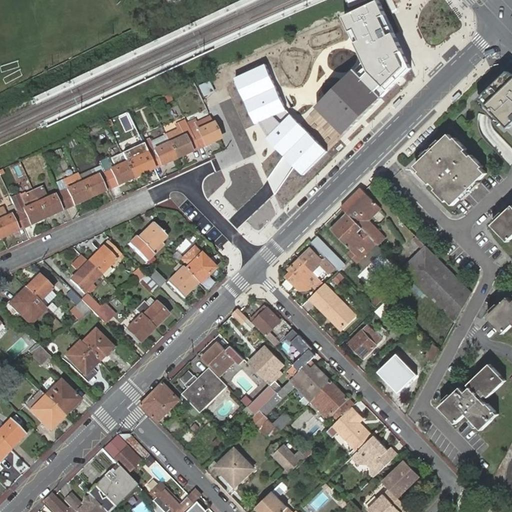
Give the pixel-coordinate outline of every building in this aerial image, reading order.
[(268,62),(233,77),(256,131),(288,163),(300,175),(380,97),(377,92),(410,63),(379,0),(375,0),(344,15),(370,71),(362,79),(354,70),(301,123),(289,111),(268,62)] [(511,72),(510,71),(478,101),(501,125),(504,123),(510,129),(511,127),(511,72)] [(208,83),(198,87),(202,95),(211,91),(208,83)] [(213,123),(210,116),(194,123),(197,131),(191,133),(196,145),(198,149),(205,146),(220,139),(213,123)] [(187,123),(191,133),(197,131),(194,123),(192,118),(186,121),(187,123)] [(189,148),(196,145),(191,133),(187,123),(177,127),(178,131),(167,136),(170,143),(177,159),(191,153),(189,148)] [(435,173),(453,155),(451,152),(464,140),(458,134),(456,135),(450,130),(416,163),(420,167),(417,170),(423,176),(431,169),(435,173)] [(154,150),(170,143),(167,136),(151,143),(154,150)] [(69,149),(77,145),(73,138),(65,142),(69,149)] [(453,155),(465,142),(464,140),(451,152),(453,155)] [(162,166),(177,159),(170,143),(154,150),(151,143),(150,141),(144,144),(145,146),(148,153),(154,165),(160,162),(162,166)] [(469,146),(465,142),(453,155),(460,162),(469,153),(466,149),(469,146)] [(146,168),(154,165),(148,153),(145,146),(123,156),(124,158),(126,163),(133,179),(148,172),(146,168)] [(460,162),(453,155),(435,173),(437,175),(431,181),(441,192),(439,194),(449,204),(450,202),(456,209),(470,196),(467,193),(472,188),(475,191),(491,177),(486,172),(488,170),(476,157),(474,159),(469,153),(460,162)] [(118,186),(133,179),(126,163),(124,158),(123,156),(113,161),(116,167),(111,169),(107,161),(101,164),(105,172),(110,185),(117,182),(118,186)] [(103,188),(110,185),(105,172),(101,164),(93,168),(94,171),(96,176),(83,182),(90,198),(104,192),(103,188)] [(427,180),(435,173),(431,169),(423,176),(427,180)] [(80,178),(83,182),(96,176),(94,171),(80,178)] [(437,175),(435,173),(427,180),(429,183),(431,181),(437,175)] [(75,205),(90,198),(83,182),(80,178),(79,175),(57,185),(61,192),(66,204),(73,201),(75,205)] [(59,208),(66,204),(61,192),(48,198),(43,188),(34,192),(39,202),(46,218),(61,212),(59,208)] [(362,188),(342,208),(348,214),(364,231),(369,235),(371,237),(378,244),(380,247),(386,240),(369,221),(381,209),(362,188)] [(31,225),(46,218),(39,202),(34,192),(24,196),(29,207),(25,209),(18,195),(10,199),(15,208),(17,213),(22,224),(29,221),(31,225)] [(15,227),(22,224),(17,213),(15,208),(7,212),(9,216),(7,217),(3,208),(0,209),(0,230),(3,238),(17,232),(15,227)] [(511,209),(493,228),(503,239),(511,223),(511,209)] [(364,231),(348,214),(332,231),(353,252),(361,260),(378,244),(371,237),(369,235),(364,231)] [(136,236),(128,244),(147,262),(155,254),(152,252),(167,237),(152,223),(138,237),(136,236)] [(432,300),(457,324),(472,295),(404,223),(397,230),(415,249),(411,254),(399,265),(422,289),(432,300)] [(511,223),(503,239),(507,242),(510,239),(511,241),(511,223)] [(317,247),(323,241),(319,236),(313,242),(317,247)] [(323,241),(317,247),(319,249),(338,268),(338,269),(344,263),(323,241)] [(88,263),(100,275),(121,255),(109,243),(88,263)] [(338,268),(319,249),(316,252),(313,248),(301,260),(290,270),(293,274),(288,279),(297,289),(297,288),(301,292),(310,292),(315,287),(315,289),(322,282),(313,273),(322,265),(332,274),(338,268)] [(188,267),(184,271),(198,285),(213,270),(193,249),(181,260),(188,267)] [(361,260),(353,252),(350,255),(359,263),(361,260)] [(83,293),(100,275),(88,263),(70,280),(83,293)] [(340,271),(347,266),(344,263),(338,269),(340,271)] [(137,280),(144,275),(137,266),(131,271),(137,280)] [(184,271),(182,269),(167,283),(183,299),(198,285),(184,271)] [(45,308),(58,297),(52,291),(54,290),(39,275),(25,288),(40,303),(45,308)] [(341,275),(335,280),(339,284),(344,279),(341,275)] [(158,289),(147,278),(141,285),(152,296),(158,289)] [(348,308),(326,285),(311,299),(329,318),(331,317),(335,321),(333,323),(342,331),(357,317),(348,308)] [(30,322),(45,308),(40,303),(25,288),(11,303),(4,310),(14,321),(22,314),(30,322)] [(81,300),(92,311),(98,308),(100,306),(87,295),(81,300)] [(384,295),(376,304),(380,308),(389,298),(384,295)] [(488,318),(502,332),(505,329),(511,335),(511,334),(511,301),(509,298),(488,318)] [(150,299),(137,312),(140,316),(153,329),(166,316),(150,299)] [(75,307),(84,317),(92,311),(81,300),(75,307)] [(397,313),(389,305),(380,313),(388,322),(397,313)] [(252,319),(255,322),(269,309),(265,306),(252,319)] [(98,308),(92,311),(101,320),(106,315),(98,308)] [(242,324),(248,318),(242,311),(239,309),(233,314),(242,324)] [(269,309),(255,322),(267,335),(270,332),(281,321),(269,309)] [(153,329),(140,316),(125,330),(138,343),(153,329)] [(383,340),(369,326),(351,344),(364,358),(383,340)] [(319,354),(294,329),(287,337),(292,343),(305,356),(295,365),(301,372),(312,361),(319,354)] [(508,339),(511,335),(505,329),(502,332),(508,339)] [(94,331),(81,344),(98,361),(112,348),(94,331)] [(281,343),(270,332),(267,335),(266,336),(277,347),(281,343)] [(81,344),(78,342),(65,356),(84,375),(98,361),(81,344)] [(237,360),(220,342),(204,358),(221,375),(237,360)] [(428,357),(436,361),(441,352),(434,344),(428,357)] [(39,346),(29,353),(41,366),(50,357),(39,346)] [(284,365),(265,346),(249,362),(271,384),(275,380),(272,377),(273,376),(269,371),(275,365),(279,369),(284,365)] [(416,378),(397,357),(382,372),(401,392),(416,378)] [(332,382),(312,361),(309,363),(301,372),(292,380),(278,393),(271,401),(261,410),(267,416),(297,386),(312,402),(332,382)] [(13,364),(0,371),(0,372),(6,379),(17,368),(13,364)] [(440,407),(454,421),(457,418),(463,423),(468,418),(484,434),(496,424),(493,420),(498,415),(490,407),(488,409),(482,402),(486,398),(488,400),(504,385),(498,378),(500,375),(489,364),(468,385),(470,387),(466,391),(462,387),(440,407)] [(273,376),(279,369),(275,365),(269,371),(273,376)] [(292,380),(301,372),(295,365),(291,369),(293,371),(288,376),(292,380)] [(201,411),(228,386),(210,368),(198,379),(194,374),(193,375),(185,383),(184,384),(188,389),(184,393),(201,411)] [(180,379),(185,383),(193,375),(188,370),(180,379)] [(506,382),(500,375),(498,378),(504,385),(506,382)] [(58,381),(44,395),(64,415),(78,401),(58,381)] [(355,405),(332,382),(312,402),(329,418),(333,414),(339,421),(353,407),(355,405)] [(142,404),(159,422),(181,400),(171,390),(164,383),(142,404)] [(270,385),(263,393),(271,401),(278,393),(270,385)] [(174,387),(171,390),(181,400),(184,397),(174,387)] [(28,410),(44,395),(38,389),(23,404),(28,410)] [(249,407),(256,415),(261,410),(271,401),(263,393),(249,407)] [(64,415),(44,395),(28,410),(48,430),(64,415)] [(236,424),(241,429),(252,419),(256,415),(249,407),(248,406),(244,410),(247,412),(236,424)] [(361,416),(353,407),(339,421),(334,426),(359,452),(362,449),(374,437),(372,435),(361,424),(359,422),(360,417),(361,416)] [(267,416),(261,410),(256,415),(252,419),(260,429),(270,419),(267,416)] [(293,420),(286,413),(275,424),(276,426),(282,431),(293,420)] [(501,419),(498,415),(493,420),(496,424),(501,419)] [(211,430),(215,426),(208,418),(204,422),(209,429),(211,430)] [(459,427),(463,423),(457,418),(454,421),(459,427)] [(266,435),(276,426),(270,419),(260,429),(266,435)] [(9,420),(0,429),(0,440),(8,449),(24,434),(9,420)] [(182,439),(188,445),(196,438),(189,432),(182,439)] [(147,454),(129,435),(116,435),(115,436),(115,437),(125,447),(139,462),(147,454)] [(125,447),(115,437),(102,451),(111,460),(125,447)] [(353,458),(373,479),(377,476),(399,455),(393,448),(388,452),(384,448),(382,449),(379,446),(381,445),(374,437),(362,449),(359,452),(354,456),(353,458)] [(0,457),(8,449),(0,440),(0,457)] [(292,473),(307,458),(302,452),(296,456),(286,446),(276,456),(292,473)] [(125,447),(111,460),(115,464),(118,467),(125,475),(126,475),(139,462),(125,447)] [(254,469),(237,450),(218,467),(236,486),(254,469)] [(320,456),(315,452),(308,459),(306,461),(310,466),(320,456)] [(154,460),(149,455),(141,462),(147,467),(154,460)] [(310,466),(306,461),(300,467),(304,472),(310,466)] [(406,462),(383,483),(391,491),(396,496),(412,481),(413,483),(420,477),(406,462)] [(115,464),(107,472),(110,475),(118,467),(115,464)] [(107,472),(92,486),(113,507),(136,485),(135,485),(126,475),(125,475),(118,467),(110,475),(107,472)] [(158,483),(157,485),(179,507),(180,505),(158,483)] [(156,498),(152,502),(161,511),(185,511),(191,507),(200,498),(194,492),(189,496),(179,507),(157,485),(150,492),(156,498)] [(107,511),(113,507),(92,486),(85,493),(87,495),(88,496),(104,511),(107,511)] [(397,511),(401,511),(402,511),(407,507),(396,496),(391,491),(370,511),(394,511),(396,510),(397,511)] [(150,492),(146,496),(152,502),(156,498),(150,492)] [(290,511),(273,493),(256,509),(258,511),(290,511)] [(64,500),(74,511),(76,511),(82,506),(80,504),(81,503),(71,494),(64,500)] [(66,511),(50,495),(43,502),(52,511),(66,511)] [(104,511),(88,496),(81,503),(80,504),(82,506),(76,511),(75,511),(104,511)]
